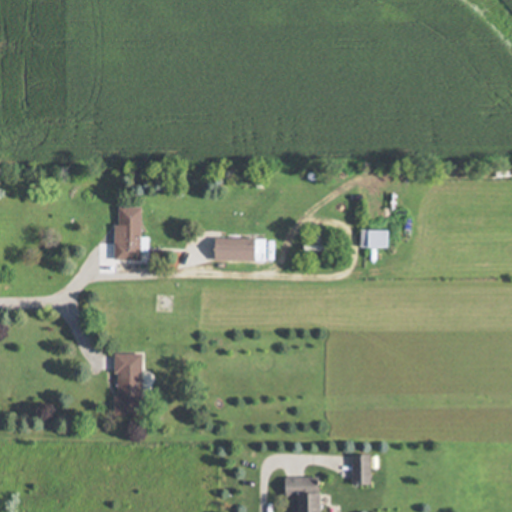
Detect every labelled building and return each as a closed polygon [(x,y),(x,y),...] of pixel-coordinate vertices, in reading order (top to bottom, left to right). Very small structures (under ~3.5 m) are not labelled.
[(119,261),(145,261),(146,207),(120,207),(119,261)] [(361,230),(361,249),(391,249),(391,230),(361,230)] [(267,261),(267,238),(219,238),(219,261),(267,261)] [(146,416),(146,353),(119,353),(118,416),(146,416)] [(374,484),(374,455),(355,455),(356,484),(374,484)] [(327,511),(327,477),(290,477),(290,511),(327,511)]
